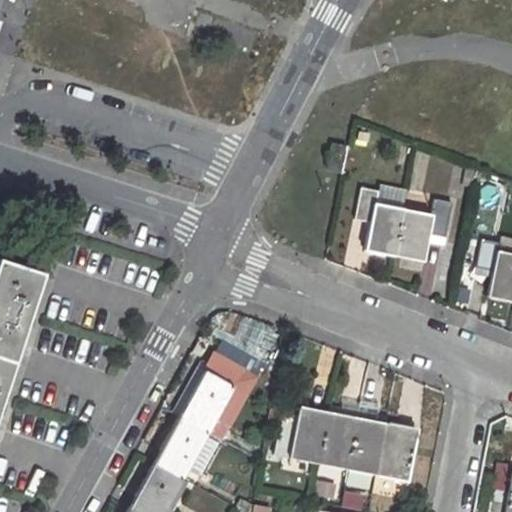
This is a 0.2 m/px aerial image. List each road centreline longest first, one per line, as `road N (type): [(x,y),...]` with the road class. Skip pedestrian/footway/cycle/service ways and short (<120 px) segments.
road 1 (unclassified): [(62,511),(200,269)]
road 2 (unclassified): [(218,232),(336,0)]
road 3 (residential): [(218,232),(0,161)]
road 4 (unknown): [(297,82),(429,47),(511,55)]
road 5 (residential): [(200,269),(244,289),(356,311)]
road 6 (residential): [(356,311),(218,232)]
road 7 (residential): [(451,511),(481,360)]
road 8 (residential): [(481,360),(356,311)]
